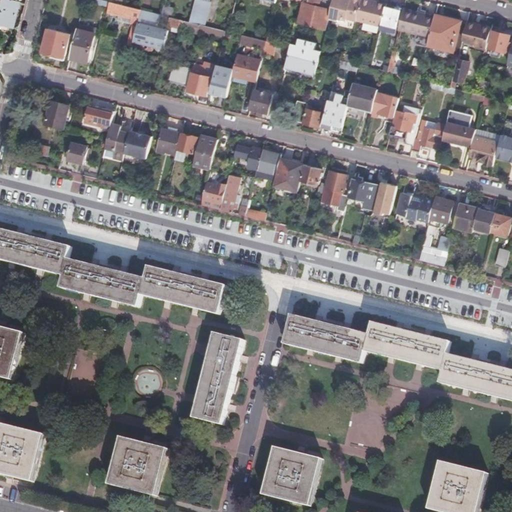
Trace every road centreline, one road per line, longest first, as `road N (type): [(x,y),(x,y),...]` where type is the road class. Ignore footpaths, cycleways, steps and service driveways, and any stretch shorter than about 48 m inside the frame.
road 1 (residential): [(17,68),(511,192)]
road 2 (residential): [(292,254),(0,180)]
road 3 (residential): [(285,280),(0,210)]
road 4 (residential): [(230,511),(285,280)]
road 5 (residential): [(511,336),(285,280)]
road 6 (residential): [(511,309),(292,254)]
